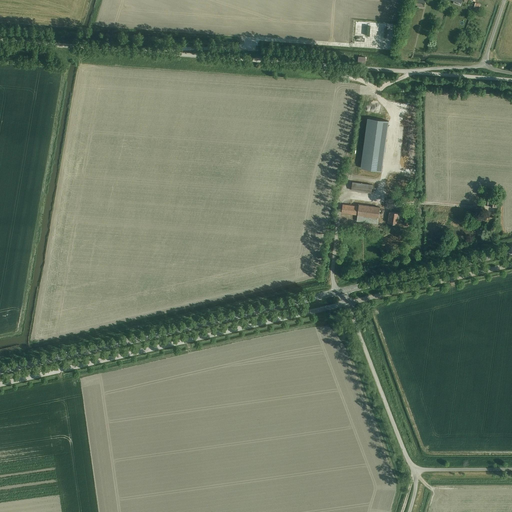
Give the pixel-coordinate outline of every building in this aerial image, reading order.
[(368,118),(361,168),(382,171),(389,121),(368,118)] [(373,186),(373,178),(353,177),(353,185),(373,186)] [(495,206),(496,191),(491,190),(491,196),(491,201),(488,200),(487,205),(495,206)] [(357,214),(356,221),(377,224),(378,218),(380,208),(359,204),(358,206),(342,204),(341,212),(357,214)] [(399,214),(389,212),(387,223),(398,224),(399,214)]
